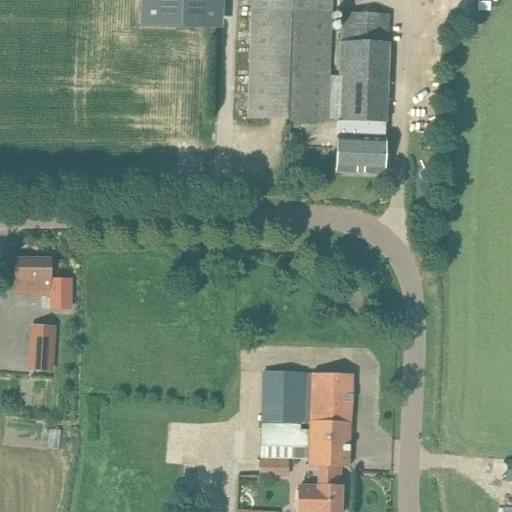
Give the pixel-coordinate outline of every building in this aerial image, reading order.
[(136,0),(136,27),(220,30),(221,0),(136,0)] [(341,81),(332,80),(330,80),(332,0),(251,0),(248,119),(343,122),(343,137),(337,137),(336,172),(384,174),(384,154),(389,18),(347,17),(346,45),(342,45),(341,81)] [(13,259),(13,279),(13,295),(30,295),(30,298),(41,298),(50,298),(50,310),(71,311),(72,280),(51,280),(51,260),(13,259)] [(69,311),(69,324),(78,324),(78,311),(69,311)] [(29,369),(51,371),(53,329),(31,328),(29,369)] [(303,423),(305,374),(261,372),(259,460),(258,478),(272,479),(272,476),(288,476),(288,461),(302,461),(303,431),(300,431),(300,423),(303,423)] [(296,486),(294,511),(338,511),(339,488),(339,468),(348,468),(351,375),(312,374),(309,467),(318,468),(317,486),(296,486)] [(235,481),(234,511),(249,511),(250,482),(235,481)]
